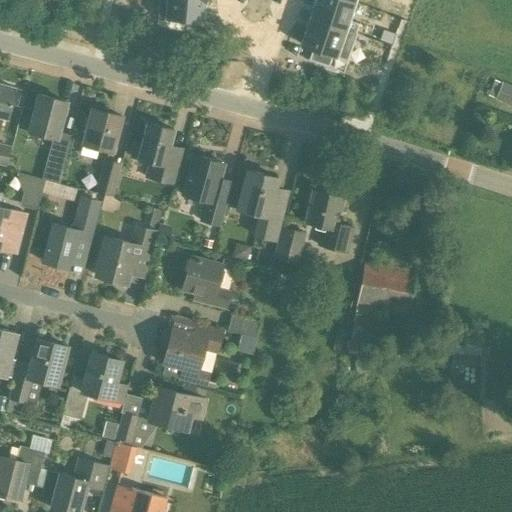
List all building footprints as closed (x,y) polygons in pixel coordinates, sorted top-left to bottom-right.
[(154,26),(169,30),(185,32),(186,19),(203,20),(204,0),(202,0),(164,0),(163,16),(155,16),(154,26)] [(345,0),(316,0),(310,18),(356,33),(359,23),(348,19),(353,3),(345,0)] [(310,18),(301,44),(318,50),(314,61),(330,67),(334,55),(347,60),(356,33),(310,18)] [(511,106),(511,86),(502,82),(495,99),(511,106)] [(7,116),(14,88),(0,83),(0,125),(3,115),(7,116)] [(60,178),(71,135),(57,131),(65,101),(38,93),(29,129),(25,142),(49,149),(42,173),(60,178)] [(112,150),(121,115),(91,108),(82,142),(112,150)] [(166,153),(173,129),(147,122),(141,144),(133,142),(129,155),(138,157),(150,160),(146,175),(173,182),(180,157),(166,153)] [(0,164),(6,166),(11,146),(0,142),(0,164)] [(218,224),(224,203),(212,200),(223,163),(193,154),(182,193),(206,200),(201,219),(218,224)] [(118,176),(122,163),(104,159),(95,191),(113,196),(114,192),(113,192),(118,176)] [(280,225),(289,190),(275,187),(277,177),(247,169),(236,208),(256,213),(250,236),(275,244),(280,225)] [(36,210),(44,180),(29,176),(23,195),(20,206),(36,210)] [(347,254),(354,227),(335,221),(341,196),(313,189),(305,220),(322,225),(317,245),(347,254)] [(90,240),(96,214),(100,201),(80,196),(77,209),(72,228),(52,223),(42,260),(67,267),(75,237),(90,240)] [(20,233),(25,213),(0,206),(0,247),(5,229),(20,233)] [(155,233),(161,210),(152,208),(148,225),(150,225),(149,229),(136,226),(131,243),(105,236),(96,274),(126,282),(134,251),(147,254),(153,233),(155,233)] [(305,231),(280,225),(275,244),(276,244),(273,257),(298,263),(305,231)] [(225,307),(229,291),(216,287),(222,264),(191,256),(183,288),(195,291),(193,299),(225,307)] [(419,317),(422,296),(412,294),(416,270),(365,261),(357,306),(349,350),(368,353),(375,309),(408,315),(419,317)] [(255,336),(259,321),(231,314),(227,329),(255,336)] [(218,340),(221,329),(196,323),(193,333),(172,328),(163,362),(182,367),(179,378),(206,385),(209,373),(194,369),(200,350),(214,354),(218,340)] [(0,375),(3,377),(15,332),(0,328),(0,375)] [(480,347),(481,338),(464,337),(464,346),(480,347)] [(57,384),(66,346),(37,338),(30,364),(14,359),(9,380),(12,381),(8,397),(25,402),(31,381),(53,387),(54,383),(57,384)] [(115,382),(121,360),(91,353),(84,379),(72,375),(61,414),(80,419),(88,392),(123,401),(127,385),(115,382)] [(157,386),(148,419),(186,429),(190,415),(200,418),(205,399),(157,386)] [(138,416),(121,411),(114,441),(132,446),(138,416)] [(19,445),(16,460),(0,456),(0,493),(18,498),(22,482),(27,465),(40,468),(44,453),(48,454),(52,441),(32,436),(29,448),(19,445)] [(114,441),(106,439),(102,455),(110,457),(114,441)] [(130,474),(137,448),(114,441),(110,457),(111,457),(108,468),(116,470),(114,476),(119,477),(120,472),(130,474)] [(70,511),(78,511),(84,491),(98,495),(99,488),(105,465),(79,458),(74,477),(60,473),(51,507),(70,511)] [(161,511),(165,497),(117,484),(109,511),(161,511)]
